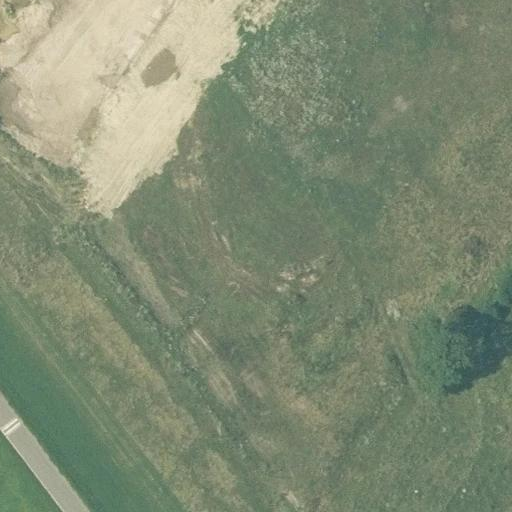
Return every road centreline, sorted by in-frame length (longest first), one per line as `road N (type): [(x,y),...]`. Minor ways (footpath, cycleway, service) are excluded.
road 1 (unknown): [(173,511),(28,317),(0,235)]
road 2 (unknown): [(141,0),(53,123)]
